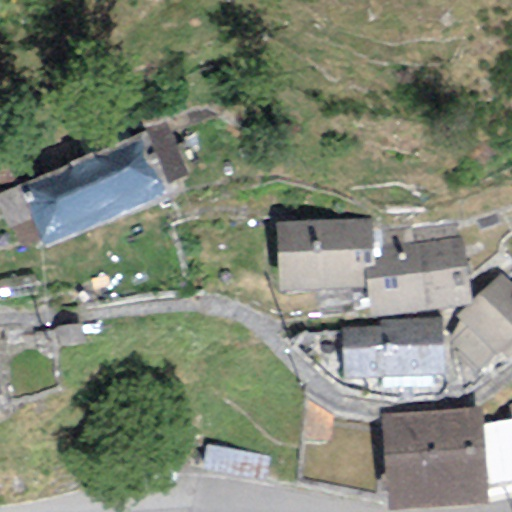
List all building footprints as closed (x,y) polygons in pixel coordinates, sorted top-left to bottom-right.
[(187,175),(164,122),(145,130),(168,183),(187,175)] [(40,240),(44,248),(165,195),(138,134),(17,187),(31,218),(40,240)] [(31,218),(17,187),(0,194),(0,216),(6,229),(10,227),(31,218)] [(40,240),(31,218),(10,227),(20,249),(40,240)] [(370,218),(275,223),(279,292),(366,287),(365,268),(373,268),(372,249),(370,218)] [(459,237),(372,249),(373,268),(365,268),(366,287),(370,318),(465,307),(470,301),(459,237)] [(511,348),(511,285),(500,273),(470,301),(465,307),(455,317),(459,320),(448,342),(478,372),(494,357),(499,362),(511,348)] [(339,329),(341,378),(443,374),(440,324),(440,318),(379,320),(379,327),(339,329)] [(479,406),(382,412),(388,509),(485,503),(484,489),(481,426),(479,406)] [(511,419),(510,420),(481,426),(484,489),(511,484),(511,419)] [(269,457),(205,444),(200,467),(264,480),(269,457)]
